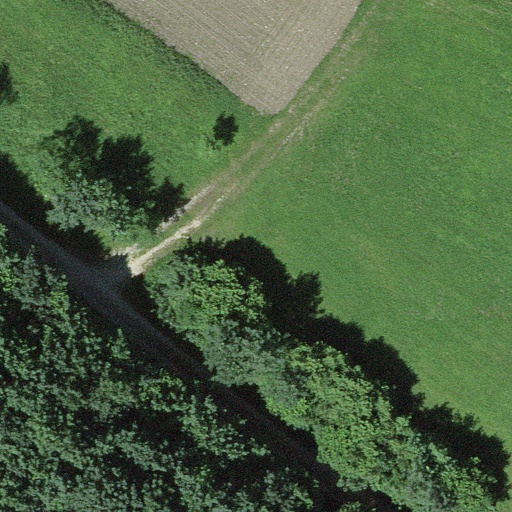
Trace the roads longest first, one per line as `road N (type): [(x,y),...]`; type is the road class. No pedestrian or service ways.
road 1 (track): [(364,511),(0,217)]
road 2 (track): [(81,282),(139,262),(274,144),(400,0)]
